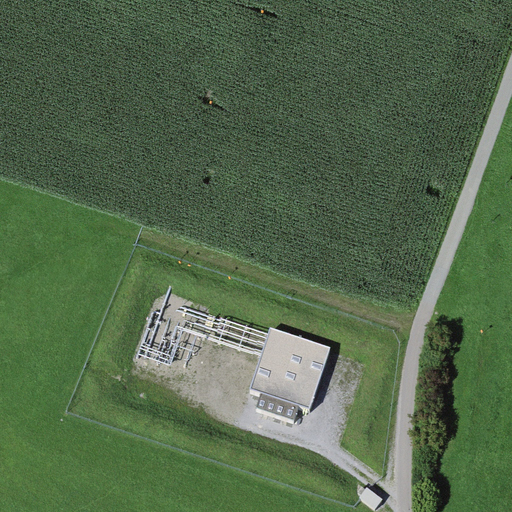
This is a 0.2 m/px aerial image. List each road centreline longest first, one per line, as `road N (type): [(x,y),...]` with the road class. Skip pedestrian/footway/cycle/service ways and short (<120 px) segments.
road 1 (residential): [(511,75),(410,358),(404,511)]
road 2 (track): [(420,330),(122,226),(39,258),(0,283)]
